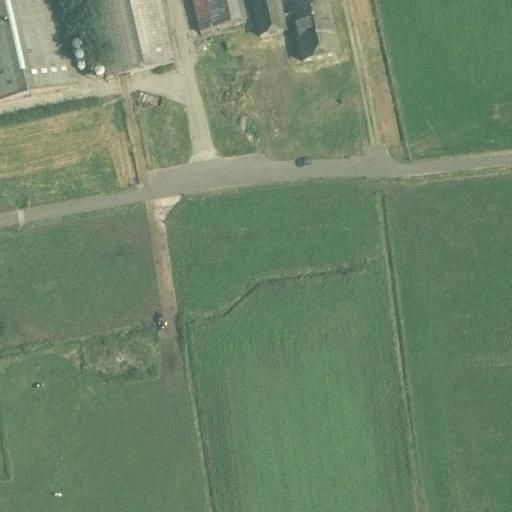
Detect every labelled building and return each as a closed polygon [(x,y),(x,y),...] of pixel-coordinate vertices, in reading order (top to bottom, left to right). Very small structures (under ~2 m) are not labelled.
[(0,0),(0,105),(75,88),(54,0),(0,0)] [(87,0),(106,81),(174,65),(158,0),(87,0)] [(241,0),(190,0),(199,35),(247,24),(241,0)] [(325,5),(291,13),(292,17),(280,19),(275,0),(251,0),(260,38),(283,33),(282,27),(294,24),(302,63),(336,56),(325,5)] [(0,341),(9,332),(0,322),(0,341)]
